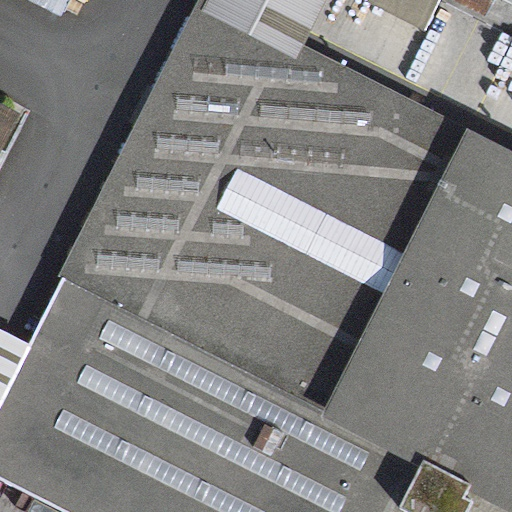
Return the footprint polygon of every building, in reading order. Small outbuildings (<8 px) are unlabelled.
[(6,0),(46,20),(55,0),(6,0)] [(346,394),(487,108),(266,0),(206,0),(77,263),(346,394)] [(0,165),(27,112),(0,98),(0,165)] [(511,120),(487,108),(346,394),(441,441),(511,475),(511,120)] [(511,511),(511,475),(441,441),(346,394),(77,263),(0,413),(0,511),(511,511)]
